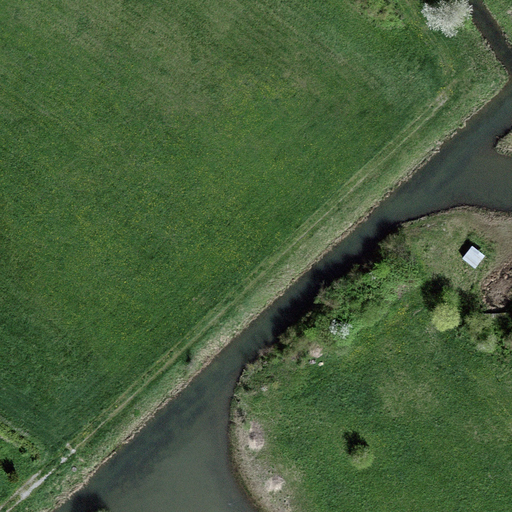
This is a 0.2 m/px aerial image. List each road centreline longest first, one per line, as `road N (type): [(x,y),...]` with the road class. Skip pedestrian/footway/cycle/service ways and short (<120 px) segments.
road 1 (track): [(4,511),(466,82)]
road 2 (track): [(420,346),(511,445)]
